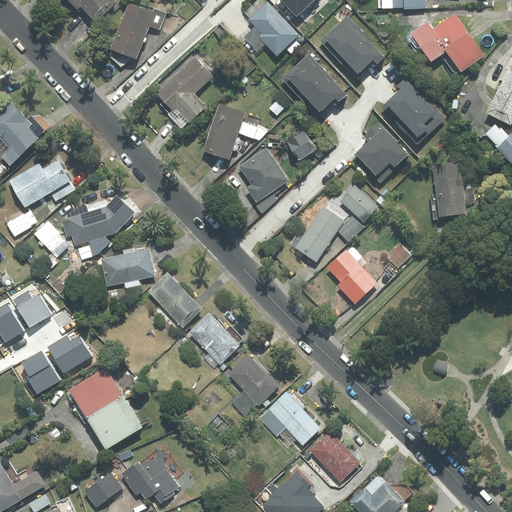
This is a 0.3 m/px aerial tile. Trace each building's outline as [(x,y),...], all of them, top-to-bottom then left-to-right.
[(68,0),(79,12),(83,8),(95,22),(117,3),(114,0),(68,0)] [(299,34),(267,1),(266,3),(263,0),(257,0),(245,12),(251,19),(250,20),(256,26),(264,34),(260,37),(266,43),(277,54),(299,34)] [(281,0),(296,16),(313,0),(281,0)] [(404,0),(405,8),(426,7),(425,0),(404,0)] [(152,12),(129,3),(111,49),(136,59),(149,26),(159,30),(166,14),(154,9),(152,12)] [(484,55),(455,14),(433,29),(428,22),(412,33),(431,61),(447,50),(461,71),(484,55)] [(385,57),(347,16),(320,41),(342,65),(347,61),(358,73),(373,60),(377,64),(385,57)] [(264,34),(256,26),(244,37),(257,51),(266,43),(260,37),(264,34)] [(346,94),(309,54),(282,79),(304,103),(308,99),(320,112),(335,98),(338,101),(346,94)] [(161,104),(183,128),(206,107),(194,94),(213,76),(195,57),(156,92),(165,101),(161,104)] [(511,124),(511,121),(511,58),(500,80),(502,81),(487,112),(511,124)] [(444,119),(406,78),(395,89),(398,92),(382,106),(417,144),(444,119)] [(10,165),(39,138),(37,136),(49,125),(40,115),(28,119),(10,100),(0,108),(0,160),(1,161),(3,158),(10,165)] [(276,101),(269,108),(277,115),(284,108),(276,101)] [(242,121),(245,113),(220,105),(204,151),(229,159),(238,132),(259,140),(269,130),(242,121)] [(409,155),(379,123),(365,136),(370,141),(355,155),(381,182),(409,155)] [(511,133),(508,129),(504,132),(496,123),(486,133),(496,145),(495,146),(511,163),(511,133)] [(304,132),(288,143),(299,160),(316,149),(304,132)] [(247,188),(256,202),(277,188),(288,181),(266,148),(240,166),(252,185),(247,188)] [(39,164),(10,181),(25,207),(51,192),(70,181),(58,161),(43,170),(39,164)] [(461,162),(433,165),(436,195),(430,195),(433,219),(439,219),(439,217),(466,214),(461,162)] [(75,190),(70,181),(51,192),(55,201),(75,190)] [(355,185),(341,201),(364,222),(378,206),(355,185)] [(280,191),(277,188),(256,202),(255,203),(262,213),(277,199),(274,195),(280,191)] [(134,213),(116,195),(108,205),(106,200),(86,206),(85,203),(67,215),(68,221),(63,223),(67,237),(72,236),(75,246),(88,242),(89,245),(78,248),(82,259),(97,254),(109,242),(105,237),(115,233),(134,213)] [(344,221),(323,207),(303,236),(298,233),(290,244),(316,261),(337,231),(339,228),(344,221)] [(37,222),(30,210),(7,224),(15,236),(32,227),(31,225),(37,222)] [(337,231),(348,242),(363,227),(352,215),(339,228),(337,231)] [(48,222),(35,234),(57,257),(69,245),(48,222)] [(387,256),(398,268),(411,255),(399,244),(387,256)] [(125,282),(126,288),(140,285),(139,279),(155,276),(149,249),(137,251),(136,247),(124,250),(125,255),(102,260),(108,285),(125,282)] [(355,304),(377,283),(362,267),(367,263),(352,248),(348,252),(346,250),(328,267),(341,282),(337,286),(355,304)] [(167,273),(149,291),(183,327),(201,309),(167,273)] [(31,326),(52,314),(41,295),(34,299),(29,291),(15,300),(31,326)] [(0,331),(6,342),(26,330),(10,304),(0,309),(0,331)] [(238,344),(243,339),(230,326),(227,329),(219,320),(217,322),(209,314),(190,332),(211,353),(206,357),(215,366),(219,362),(221,364),(240,345),(238,344)] [(65,373),(93,356),(81,336),(72,342),(68,336),(50,348),(65,373)] [(36,395),(61,380),(44,351),(24,364),(31,374),(25,378),(36,395)] [(248,355),(229,374),(246,391),(233,403),(245,415),(257,404),(260,406),(279,387),(248,355)] [(70,391),(87,418),(123,396),(106,369),(70,391)] [(287,392),(259,418),(277,437),(286,428),(303,445),(321,428),(303,410),(308,406),(292,390),(288,393),(287,392)] [(123,396),(87,418),(106,449),(142,428),(123,396)] [(330,432),(311,451),(340,481),(359,463),(330,432)] [(1,463),(0,463),(0,511),(45,485),(37,471),(34,473),(30,466),(17,474),(8,459),(1,463)] [(173,491),(179,487),(167,469),(168,469),(165,464),(155,460),(145,461),(141,463),(140,462),(122,474),(137,495),(141,492),(146,500),(153,494),(160,504),(175,494),(173,491)] [(262,505),(268,511),(321,511),(325,509),(312,496),(314,494),(308,488),(311,485),(297,471),(283,485),(282,483),(269,496),(270,497),(262,505)] [(111,474),(87,491),(97,506),(122,489),(111,474)] [(391,487),(379,475),(351,502),(360,511),(392,511),(412,493),(405,486),(391,487)] [(35,511),(51,503),(45,494),(30,503),(34,511),(35,511)] [(51,511),(74,511),(68,498),(56,503),(59,509),(51,511)]
